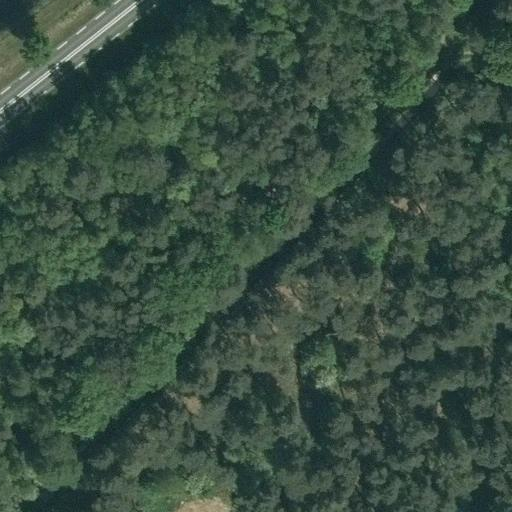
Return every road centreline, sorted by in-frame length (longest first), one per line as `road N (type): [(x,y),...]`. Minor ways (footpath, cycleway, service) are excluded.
road 1 (track): [(2,511),(447,45)]
road 2 (primary): [(0,110),(139,0)]
